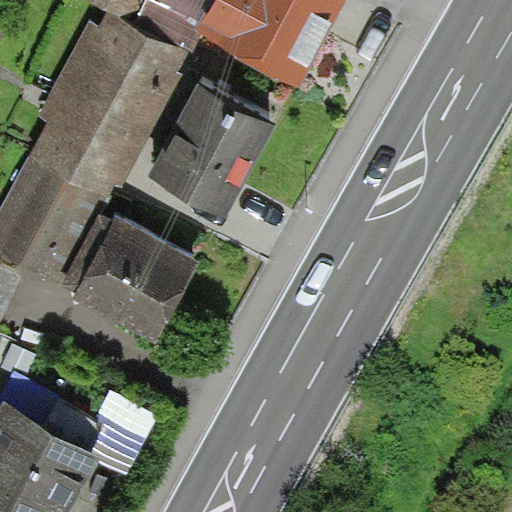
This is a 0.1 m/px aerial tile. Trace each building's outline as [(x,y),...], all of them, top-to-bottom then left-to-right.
[(105,0),(116,5),(180,39),(191,44),(204,20),(214,0),(105,0)] [(214,0),(204,20),(295,67),(330,0),(214,0)] [(180,39),(116,5),(0,227),(0,240),(40,262),(87,173),(105,182),(180,39)] [(271,110),(204,74),(167,143),(234,179),(271,110)] [(195,254),(119,210),(77,281),(154,325),(195,254)] [(0,305),(18,270),(0,260),(0,305)] [(42,421),(10,403),(0,420),(0,491),(36,511),(52,511),(91,443),(126,462),(155,410),(116,388),(100,416),(58,393),(42,421)]
